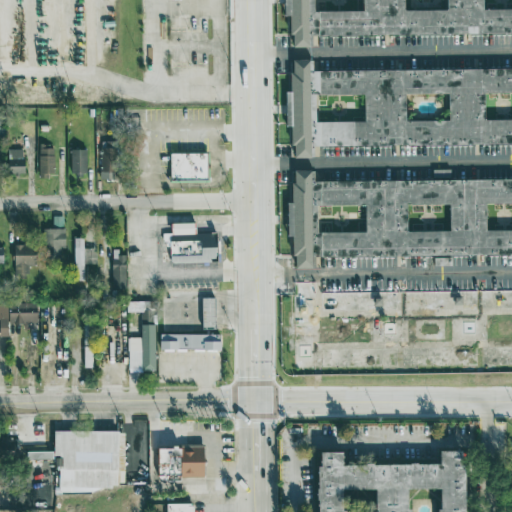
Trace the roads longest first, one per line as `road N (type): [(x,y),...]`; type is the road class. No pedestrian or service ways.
road 1 (primary): [(248,0),(257,511)]
road 2 (tertiary): [(511,402),(0,403)]
road 3 (residential): [(252,200),(0,201)]
